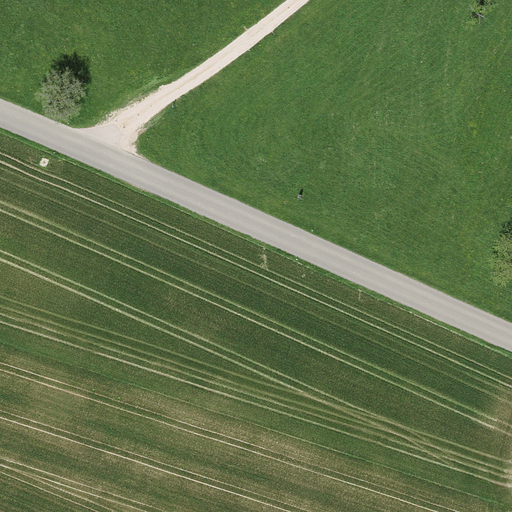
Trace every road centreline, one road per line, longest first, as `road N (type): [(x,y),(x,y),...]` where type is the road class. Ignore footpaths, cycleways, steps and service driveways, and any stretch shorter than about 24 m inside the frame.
road 1 (tertiary): [(0,118),(511,339)]
road 2 (track): [(94,157),(121,128),(301,0)]
